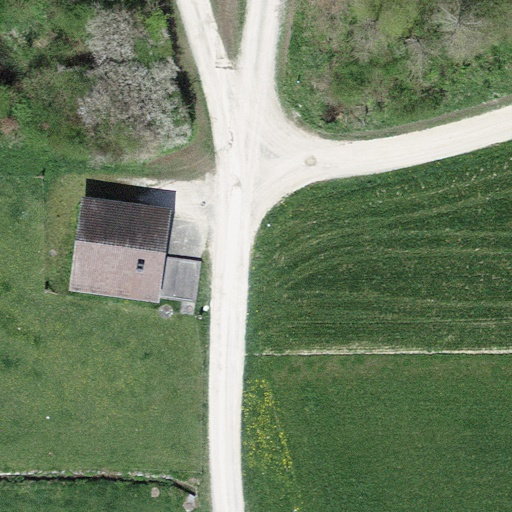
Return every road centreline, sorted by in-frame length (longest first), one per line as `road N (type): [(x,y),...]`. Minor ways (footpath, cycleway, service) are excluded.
road 1 (track): [(267,0),(230,262),(229,511)]
road 2 (track): [(511,117),(344,158),(242,157)]
road 3 (track): [(189,0),(242,157)]
